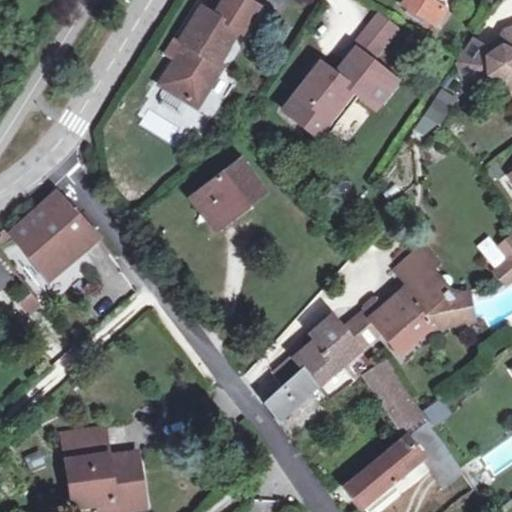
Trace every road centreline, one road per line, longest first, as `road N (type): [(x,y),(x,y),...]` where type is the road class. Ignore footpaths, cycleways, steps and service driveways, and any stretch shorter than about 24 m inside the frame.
road 1 (residential): [(323,511),(56,154)]
road 2 (residential): [(151,0),(56,154)]
